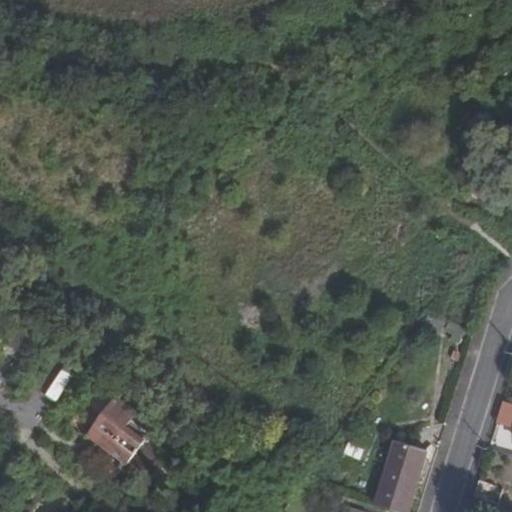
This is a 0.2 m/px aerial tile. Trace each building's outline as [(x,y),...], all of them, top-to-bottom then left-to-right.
[(486,156),(470,147),(461,162),(477,171),(486,156)] [(490,177),(484,174),(472,198),(482,204),(497,178),(491,175),(490,177)] [(161,419),(96,377),(79,400),(84,403),(69,425),(79,433),(88,433),(130,463),(161,419)] [(362,461),(368,445),(351,439),(345,455),(362,461)] [(397,443),(376,508),(388,511),(410,511),(428,453),(397,443)] [(505,490),(480,483),(475,498),(500,506),(505,490)]
